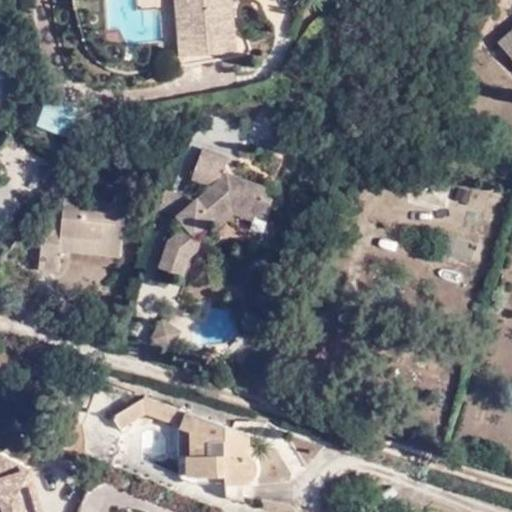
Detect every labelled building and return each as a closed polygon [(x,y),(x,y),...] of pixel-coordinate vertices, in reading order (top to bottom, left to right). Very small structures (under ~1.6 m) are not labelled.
[(161,0),(144,0),(145,6),(148,34),(163,33),(161,0)] [(161,0),(163,33),(164,45),(165,53),(221,47),(218,0),(161,0)] [(511,27),(495,42),(511,61),(511,27)] [(149,46),(164,45),(163,33),(148,34),(149,39),(149,46)] [(46,99),(43,131),(75,134),(78,102),(46,99)] [(187,199),(170,216),(178,226),(164,235),(151,267),(173,273),(180,256),(188,251),(185,238),(204,222),(222,206),(246,216),(252,196),(255,187),(215,173),(221,157),(193,148),(183,177),(205,183),(187,199)] [(441,211),(450,186),(421,176),(412,201),(441,211)] [(148,208),(162,213),(170,193),(155,188),(148,208)] [(170,193),(162,213),(170,216),(187,199),(170,193)] [(252,196),(246,216),(260,220),(267,201),(252,196)] [(95,239),(93,254),(114,256),(118,202),(58,198),(55,214),(43,215),(35,229),(31,268),(51,270),(53,251),(54,236),(95,239)] [(222,206),(204,222),(210,228),(222,217),(242,223),(246,216),(222,206)] [(53,251),(93,254),(95,239),(54,236),(53,251)] [(134,344),(157,350),(165,328),(140,321),(134,344)] [(133,399),(105,419),(114,432),(134,418),(171,429),(188,434),(190,458),(192,481),(244,497),(245,465),(239,453),(239,433),(133,399)] [(61,420),(46,451),(76,463),(78,442),(76,422),(61,420)] [(171,429),(174,458),(190,458),(188,434),(171,429)] [(174,458),(176,476),(192,481),(190,458),(174,458)] [(38,511),(26,474),(0,460),(0,511),(38,511)]
